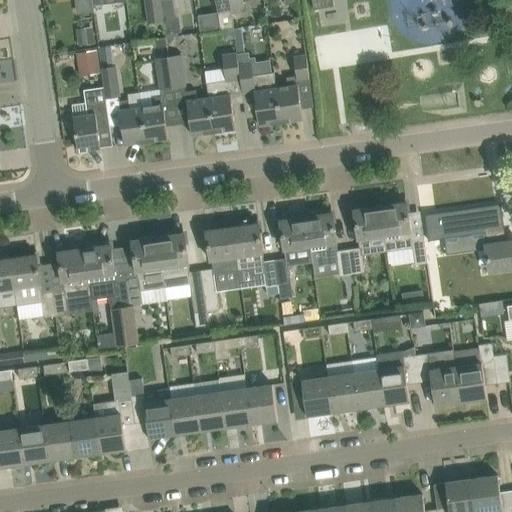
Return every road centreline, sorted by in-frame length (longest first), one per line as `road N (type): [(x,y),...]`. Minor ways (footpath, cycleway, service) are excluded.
road 1 (residential): [(0,504),(511,430)]
road 2 (residential): [(51,191),(511,129)]
road 3 (residential): [(51,191),(23,0)]
